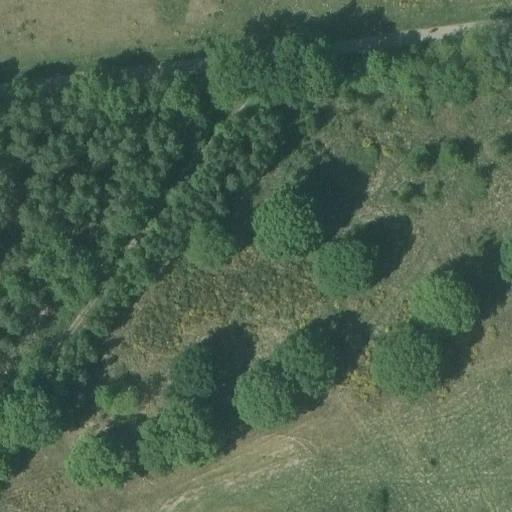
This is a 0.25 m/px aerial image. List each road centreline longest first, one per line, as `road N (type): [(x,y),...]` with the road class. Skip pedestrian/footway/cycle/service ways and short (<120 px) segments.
road 1 (unclassified): [(0,92),(258,53),(511,31)]
road 2 (track): [(258,53),(0,412)]
